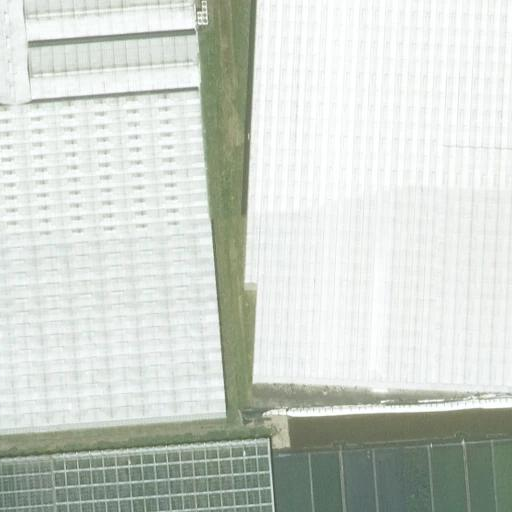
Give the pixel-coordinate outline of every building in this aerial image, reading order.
[(0,0),(0,100),(32,98),(24,0),(0,0)] [(194,0),(24,0),(27,39),(196,26),(194,0)] [(511,0),(256,0),(243,292),(256,292),(252,383),(511,395),(511,0)] [(197,31),(28,44),(32,98),(199,85),(201,85),(197,31)] [(0,100),(0,332),(217,316),(199,85),(32,98),(0,100)] [(217,316),(0,332),(0,435),(225,419),(217,316)] [(272,511),(268,447),(51,463),(54,511),(272,511)] [(54,511),(51,463),(0,467),(0,511),(54,511)]
